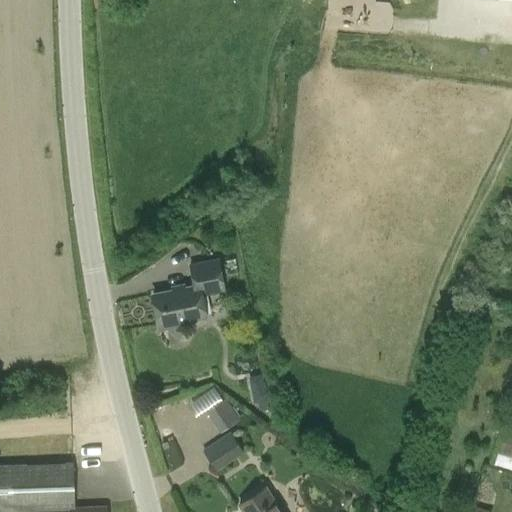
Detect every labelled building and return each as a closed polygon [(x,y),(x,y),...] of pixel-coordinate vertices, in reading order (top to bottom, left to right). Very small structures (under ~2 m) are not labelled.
[(179,324),(207,319),(203,295),(226,291),(220,258),(188,264),(192,285),(185,286),(184,283),(171,286),(172,289),(150,293),(157,332),(180,327),(179,324)] [(256,411),(270,408),(264,374),(250,376),(256,411)] [(214,383),(188,403),(198,416),(206,411),(222,432),(241,418),(214,383)] [(203,451),(216,472),(244,454),(231,433),(203,451)] [(494,464),(511,469),(511,443),(502,440),(494,464)] [(106,511),(106,507),(75,508),(74,463),(0,465),(0,511),(106,511)] [(242,511),(281,511),(266,488),(238,506),(242,511)]
